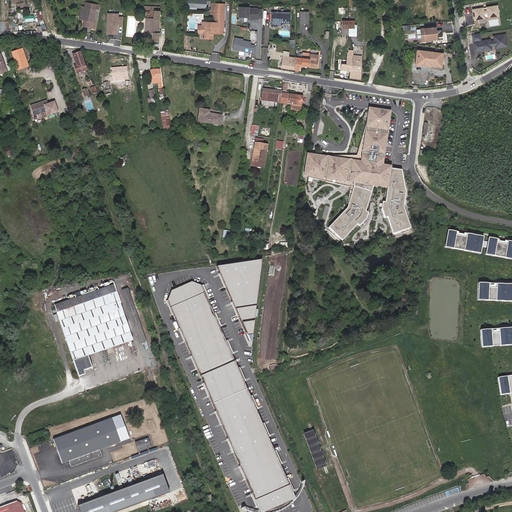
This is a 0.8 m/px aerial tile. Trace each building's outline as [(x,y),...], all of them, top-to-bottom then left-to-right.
[(209,3),(188,2),(188,14),(198,15),(198,11),(208,12),(209,3)] [(97,6),(86,4),(86,8),(83,8),(81,19),(85,20),(84,27),(93,28),(94,21),(91,21),(92,9),(96,10),(97,6)] [(160,6),(145,5),(144,10),(147,10),(145,31),(153,32),(152,40),(158,40),(161,6),(160,6)] [(214,7),(213,13),(213,17),(216,17),(215,27),(206,26),(206,31),(201,30),(201,37),(204,37),(208,37),(207,42),(213,42),(214,36),(221,37),(221,32),(224,32),(225,16),(226,8),(214,7)] [(39,8),(35,10),(39,21),(43,19),(42,15),(41,11),(40,11),(39,8)] [(264,15),(264,11),(259,11),(259,10),(250,10),(250,9),(240,8),(240,19),(250,19),(250,21),(259,21),(259,20),(259,15),(264,15)] [(118,33),(118,25),(123,25),(124,16),(119,16),(119,14),(109,13),(108,33),(118,33)] [(291,24),(291,13),(273,13),(273,24),(277,24),(278,26),(279,26),(282,26),(284,24),(291,24)] [(310,13),(302,13),(302,24),(310,24),(310,13)] [(343,22),(343,30),(356,30),(356,22),(343,22)] [(419,27),(419,40),(435,40),(435,26),(419,27)] [(479,35),(472,36),(473,43),(481,42),(479,35)] [(481,44),(473,45),(474,53),(482,52),(482,53),(492,51),(491,48),(495,48),(495,50),(507,48),(506,37),(494,38),(494,43),(490,43),(490,41),(480,43),(481,44)] [(245,42),(237,41),(234,53),(242,54),(242,53),(244,53),(245,54),(258,57),(259,49),(252,48),(253,45),(245,44),(245,42)] [(442,54),(419,51),(417,66),(430,68),(430,66),(440,68),(442,54)] [(290,53),(285,52),(282,68),(295,70),(296,64),(296,59),(289,58),(290,53)] [(80,53),(74,55),(78,67),(74,68),(76,76),(77,76),(85,73),(86,72),(80,53)] [(355,55),(348,53),(347,66),(342,65),(341,70),(347,71),(361,73),(362,58),(355,57),(355,55)] [(318,56),(310,55),(310,60),(309,67),(317,68),(318,56)] [(304,59),(296,58),(296,59),(296,64),(295,70),(300,71),(301,66),(309,67),(310,60),(304,59)] [(112,69),(112,74),(115,73),(116,80),(124,79),(123,67),(112,69)] [(159,69),(150,71),(152,83),(158,83),(159,94),(162,93),(159,69)] [(106,83),(105,77),(99,79),(102,90),(99,91),(100,95),(101,94),(102,97),(112,95),(110,88),(108,82),(106,83)] [(281,91),(263,88),(261,99),(279,102),(281,93),(281,91)] [(22,102),(18,92),(11,95),(15,104),(22,102)] [(281,93),(279,102),(292,104),(292,108),(300,109),(302,96),(281,93)] [(48,101),(31,106),(34,116),(47,112),(48,116),(59,113),(56,103),(49,105),(48,101)] [(209,109),(200,108),(198,120),(221,124),(222,114),(209,112),(209,109)] [(385,146),(390,112),(369,109),(367,123),(366,123),(356,156),(355,158),(346,158),(346,159),(342,159),(342,156),(322,156),(322,157),(313,155),(312,158),(307,157),(304,176),(308,176),(308,178),(317,180),(318,178),(348,182),(348,180),(353,181),(353,187),(348,204),(347,208),(328,228),(331,230),(329,231),(333,235),(334,233),(336,235),(335,237),(339,241),(341,240),(342,241),(357,225),(359,227),(366,219),(368,213),(365,212),(373,186),(387,187),(385,203),(382,202),(381,209),(384,219),(387,218),(393,234),(396,233),(395,236),(401,234),(400,232),(403,231),(403,233),(410,231),(409,229),(410,229),(403,207),(405,193),(402,175),(394,174),(395,170),(390,169),(390,167),(382,166),(384,153),(378,152),(378,145),(385,146)] [(259,124),(252,123),(250,133),(258,134),(259,124)] [(253,158),(261,160),(262,154),(266,154),(268,142),(263,141),(256,140),(253,158)] [(317,180),(350,188),(347,204),(348,204),(353,187),(353,181),(348,180),(348,182),(318,178),(317,180)] [(480,253),(483,237),(474,235),(474,239),(466,237),(466,234),(463,233),(463,235),(463,237),(455,236),(456,232),(447,230),(444,247),(480,253)] [(511,259),(511,245),(506,245),(507,241),(504,241),(504,242),(503,244),(496,243),(497,239),(488,238),(485,254),(511,259)] [(259,259),(216,266),(249,344),(259,259)] [(511,301),(511,284),(496,284),(496,285),(488,285),(488,283),(478,283),(477,300),(511,301)] [(127,341),(107,284),(47,305),(72,376),(78,374),(77,370),(85,367),(82,358),(127,341)] [(203,285),(169,299),(259,509),(293,495),(203,285)] [(141,343),(123,291),(117,293),(135,345),(141,343)] [(511,344),(511,327),(498,329),(498,330),(491,331),(490,329),(480,330),(481,347),(511,344)] [(511,380),(509,381),(508,382),(507,376),(498,377),(500,393),(511,390),(511,380)] [(123,416),(56,440),(64,464),(72,461),(74,468),(105,456),(103,450),(132,440),(123,416)] [(309,426),(312,433),(304,436),(316,471),(323,468),(326,475),(328,474),(324,461),(325,460),(323,452),(321,453),(319,446),(321,446),(318,438),(316,438),(311,425),(309,426)] [(131,442),(134,451),(146,447),(143,438),(131,442)] [(160,475),(75,505),(77,511),(111,511),(166,492),(160,475)] [(13,499),(0,504),(0,511),(21,511),(18,502),(13,499)]
